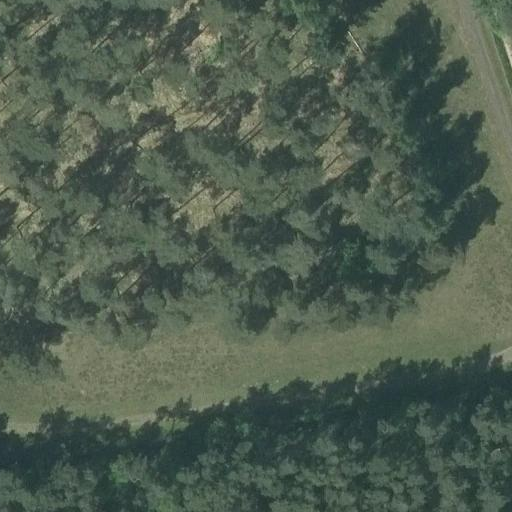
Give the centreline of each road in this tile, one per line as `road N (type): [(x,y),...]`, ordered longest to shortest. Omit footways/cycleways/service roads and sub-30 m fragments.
road 1 (track): [(511,353),(481,368),(0,431)]
road 2 (track): [(457,0),(511,166)]
